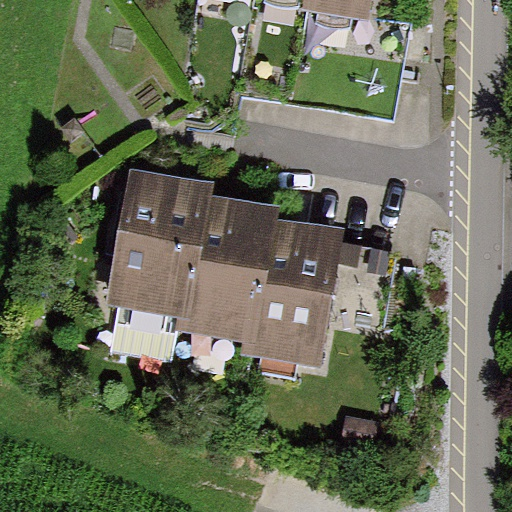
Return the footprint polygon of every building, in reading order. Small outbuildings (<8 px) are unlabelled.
[(289,106),(305,15),(308,7),(267,0),(253,0),(237,96),(289,106)] [(309,0),(308,7),(305,15),(368,27),(370,19),(373,0),(309,0)] [(368,27),(305,15),(289,106),(395,125),(414,27),(370,19),(368,27)] [(181,326),(194,328),(215,204),(217,190),(131,175),(108,313),(181,326)] [(283,215),(215,204),(194,328),(181,326),(179,338),(243,349),(260,352),(280,229),(283,215)] [(243,349),(241,359),(322,373),(330,327),(343,248),(345,240),(280,229),(260,352),(243,349)] [(397,258),(343,248),(330,327),(383,337),(397,258)] [(381,426),(347,420),(342,447),(376,453),(381,426)]
